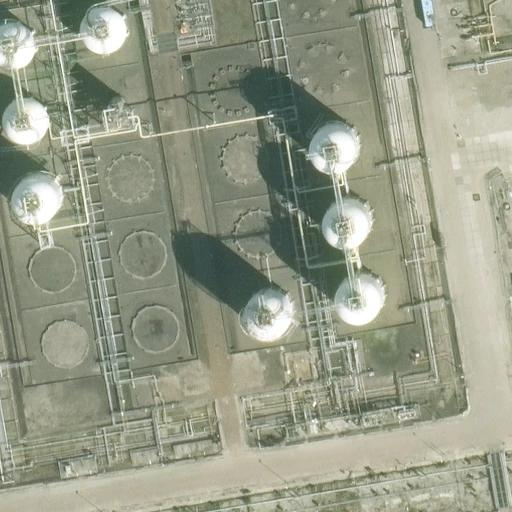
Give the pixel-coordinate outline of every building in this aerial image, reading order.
[(132,29),(132,24),(132,19),(130,14),(128,10),(125,6),(121,3),(116,0),(114,0),(97,0),(96,0),(92,3),(88,6),(85,10),(82,14),(81,19),(80,24),(81,29),(82,34),(85,39),(88,43),(92,46),(96,48),(101,50),(106,50),(111,50),(116,48),(121,46),(125,43),(128,39),(130,34),(132,29)] [(0,58),(1,60),(10,63),(19,63),(27,60),(34,54),(38,46),(40,38),(38,29),(34,21),(27,15),(19,12),(10,12),(1,15),(0,16),(0,58)] [(25,83),(16,86),(10,91),(5,99),(4,108),(5,116),(10,124),(16,130),(25,133),(34,133),(42,130),(49,124),(53,116),(55,108),(53,99),(49,91),(42,86),(34,83),(25,83)] [(364,141),(364,136),(364,131),(362,126),(359,121),(356,117),(352,114),(347,112),(342,110),(337,110),(332,111),(327,113),(323,115),(319,119),(316,123),(314,128),(313,133),(313,138),(314,143),(316,148),(319,152),(323,156),(327,159),(332,161),(337,161),(342,161),(347,160),(352,157),(356,154),(359,150),(362,146),(364,141)] [(221,152),(236,184),(263,171),(248,139),(221,152)] [(45,161),(36,161),(28,164),(21,170),(17,177),(15,186),(17,195),(21,203),(28,208),(36,211),(45,211),(54,208),(60,203),(65,195),(66,186),(65,178),(60,170),(54,164),(45,161)] [(379,217),(380,211),(379,206),(378,201),(375,197),(372,193),(368,189),(363,187),(358,185),(353,185),(348,185),(343,187),(338,189),(334,193),(331,197),(328,201),(327,206),(326,212),(327,217),(328,222),(331,226),(334,230),(338,234),(343,236),(348,238),(353,238),(358,238),(363,236),(368,234),(372,230),(375,226),(378,222),(379,217)] [(286,231),(287,226),(286,220),(285,215),(282,211),(279,207),(274,204),(269,201),(264,200),(259,200),(254,201),(249,204),(245,207),(241,211),(238,215),(237,220),(236,226),(237,231),(238,236),(241,240),(245,244),(249,248),(254,250),(259,251),(264,251),(269,250),(274,248),(279,244),(282,240),(285,236),(286,231)] [(387,290),(388,284),(387,279),(385,274),(383,269),(379,266),(375,263),(370,261),(364,260),(359,260),(354,262),(349,264),(345,267),(342,272),(340,276),(339,282),(339,287),(340,292),(342,297),(345,301),(349,305),(354,307),(359,309),(364,309),(370,308),(375,306),(379,303),(383,299),(385,295),(387,290)] [(296,307),(296,302),(296,297),(294,292),(292,287),(288,283),(284,280),(279,277),(274,276),(269,276),(263,276),(258,278),(254,281),(250,285),(247,289),(245,294),(244,299),(244,305),(245,310),(247,315),(250,319),(254,323),(258,326),(263,327),(269,328),(274,328),(279,327),(284,324),(288,321),(292,317),(294,312),(296,307)] [(51,367),(90,358),(81,319),(42,328),(51,367)]
